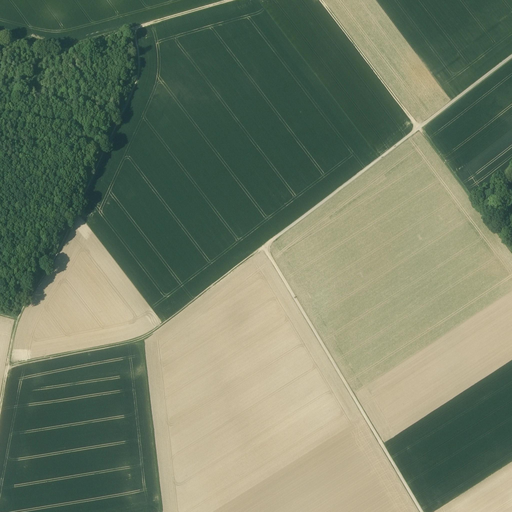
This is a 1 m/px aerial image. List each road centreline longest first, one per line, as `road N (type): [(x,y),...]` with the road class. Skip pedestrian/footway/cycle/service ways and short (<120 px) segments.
road 1 (track): [(418,128),(264,247),(421,511)]
road 2 (track): [(20,320),(63,253),(141,79),(136,28)]
road 3 (track): [(11,368),(142,340),(264,247)]
road 4 (track): [(142,340),(160,511)]
road 5 (track): [(320,0),(418,128)]
road 6 (track): [(418,128),(511,248)]
road 7 (track): [(136,28),(65,54),(0,38)]
